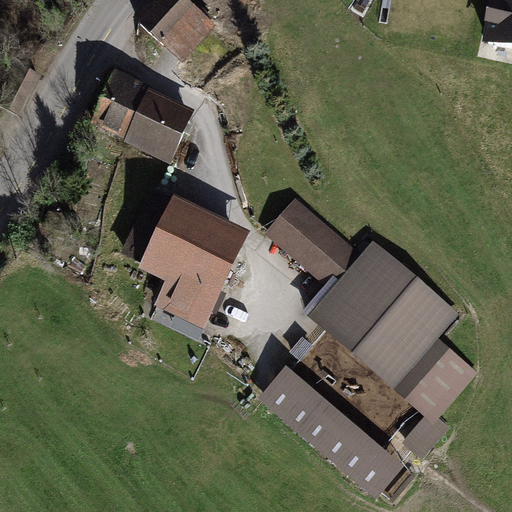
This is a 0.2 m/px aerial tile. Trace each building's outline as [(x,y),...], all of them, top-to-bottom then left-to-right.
[(214,26),(184,0),(153,0),(136,20),(182,61),(214,26)] [(511,0),(491,0),(491,4),(487,3),(482,27),(486,28),(482,45),(511,51),(511,0)] [(40,77),(18,67),(0,105),(0,108),(20,118),(40,77)] [(150,89),(115,73),(90,126),(126,143),(149,92),(150,89)] [(195,112),(149,92),(126,143),(125,146),(171,166),(195,112)] [(252,236),(176,199),(140,272),(167,285),(157,306),(205,330),(252,236)] [(358,253),(296,200),(265,236),(327,289),(358,253)] [(459,316),(375,244),(311,320),(395,393),(439,341),(459,316)] [(479,374),(439,341),(395,393),(426,420),(434,426),(440,420),(479,374)] [(288,369),(260,402),(379,502),(406,470),(288,369)] [(426,420),(405,445),(423,460),(450,428),(440,420),(434,426),(426,420)]
